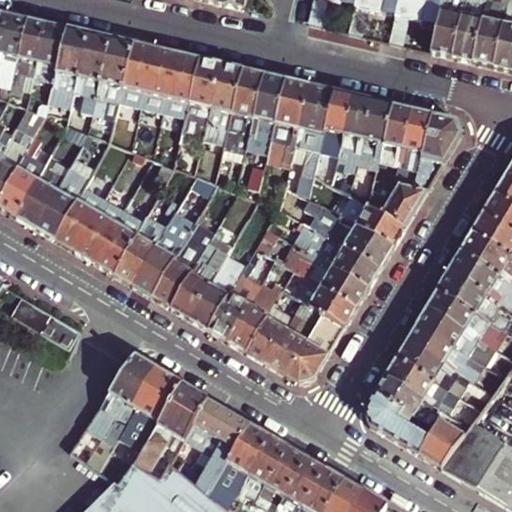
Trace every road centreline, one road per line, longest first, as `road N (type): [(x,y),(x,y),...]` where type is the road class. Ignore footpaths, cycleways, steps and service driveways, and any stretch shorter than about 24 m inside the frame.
road 1 (residential): [(315,435),(511,112)]
road 2 (residential): [(0,248),(315,435)]
road 3 (residential): [(277,50),(511,105)]
road 4 (residential): [(58,0),(277,50)]
road 5 (residential): [(315,435),(444,511)]
